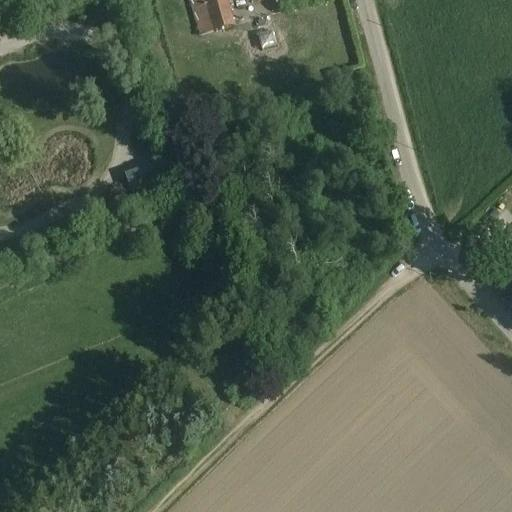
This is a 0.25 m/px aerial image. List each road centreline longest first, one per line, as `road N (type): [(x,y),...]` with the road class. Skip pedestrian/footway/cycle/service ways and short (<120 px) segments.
road 1 (unclassified): [(362,0),(425,227),(454,272)]
road 2 (track): [(250,419),(157,511)]
